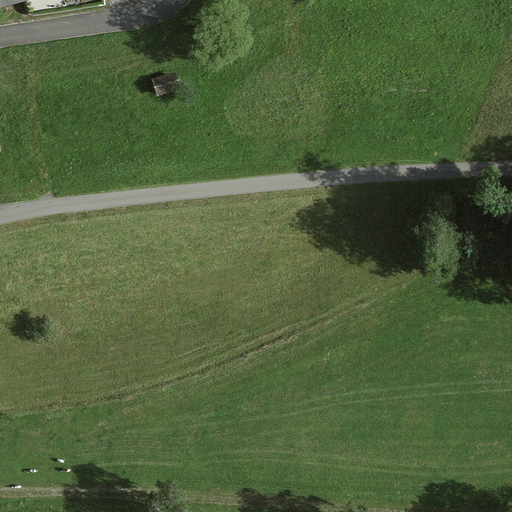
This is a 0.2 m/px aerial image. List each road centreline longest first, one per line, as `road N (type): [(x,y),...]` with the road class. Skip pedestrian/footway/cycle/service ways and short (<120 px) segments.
road 1 (track): [(0,220),(511,172)]
road 2 (track): [(173,0),(145,16),(0,38)]
